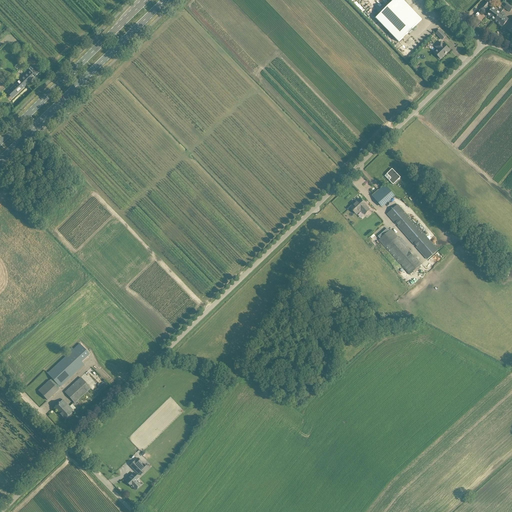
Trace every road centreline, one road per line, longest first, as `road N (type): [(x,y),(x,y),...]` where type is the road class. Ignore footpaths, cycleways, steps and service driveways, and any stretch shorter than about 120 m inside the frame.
road 1 (unclassified): [(69,446),(481,43)]
road 2 (primary): [(0,163),(166,0)]
road 3 (primary): [(146,0),(0,141)]
